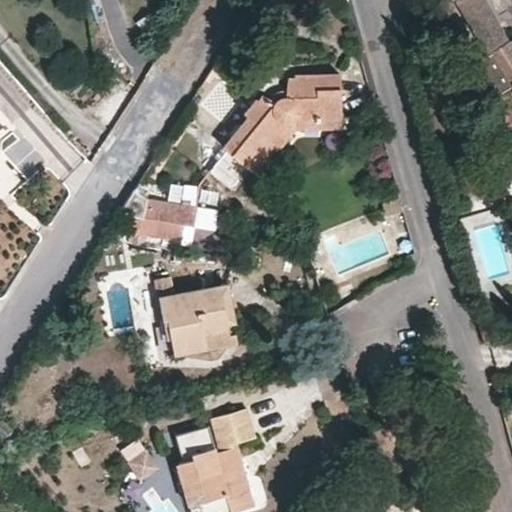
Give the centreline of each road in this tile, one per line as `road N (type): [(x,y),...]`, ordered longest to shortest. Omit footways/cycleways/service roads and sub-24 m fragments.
road 1 (residential): [(498,467),(369,0)]
road 2 (residential): [(179,63),(0,349)]
